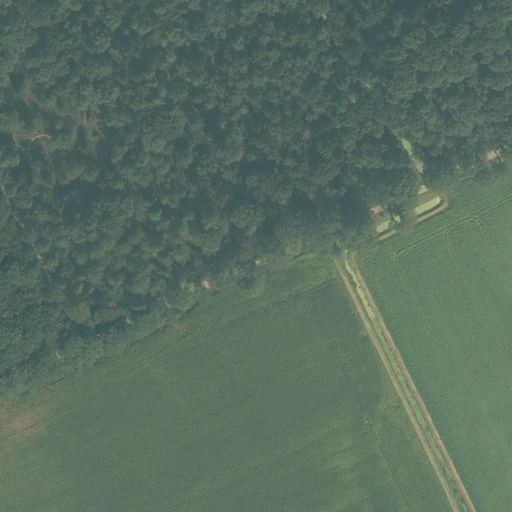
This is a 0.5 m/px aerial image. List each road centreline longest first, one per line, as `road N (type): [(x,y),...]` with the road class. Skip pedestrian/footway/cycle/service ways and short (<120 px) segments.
road 1 (track): [(82,344),(511,148)]
road 2 (track): [(82,344),(0,186)]
